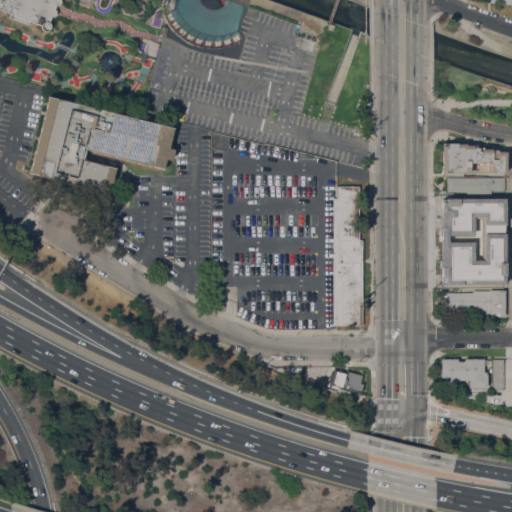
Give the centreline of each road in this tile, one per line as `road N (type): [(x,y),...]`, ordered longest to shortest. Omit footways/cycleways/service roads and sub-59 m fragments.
road 1 (motorway): [(363,475),(181,413),(0,326)]
road 2 (residential): [(400,342),(251,341),(71,243),(60,220)]
road 3 (motorway): [(349,439),(224,397),(121,349)]
road 4 (motorway): [(121,349),(0,272)]
road 5 (primary): [(400,251),(400,114)]
road 6 (motorway): [(121,349),(0,299)]
